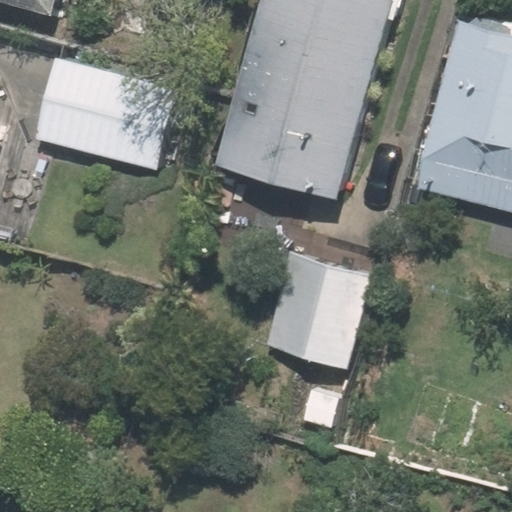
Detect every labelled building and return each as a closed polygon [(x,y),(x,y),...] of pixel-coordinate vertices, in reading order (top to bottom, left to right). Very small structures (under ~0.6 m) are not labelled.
[(59,0),(0,0),(0,3),(54,18),(59,0)] [(263,0),(217,170),(341,204),(397,0),(263,0)] [(511,211),(511,14),(471,3),(420,187),(511,211)] [(62,61),(40,139),(155,171),(177,93),(62,61)] [(378,277),(294,254),(269,345),(353,367),(378,277)]
